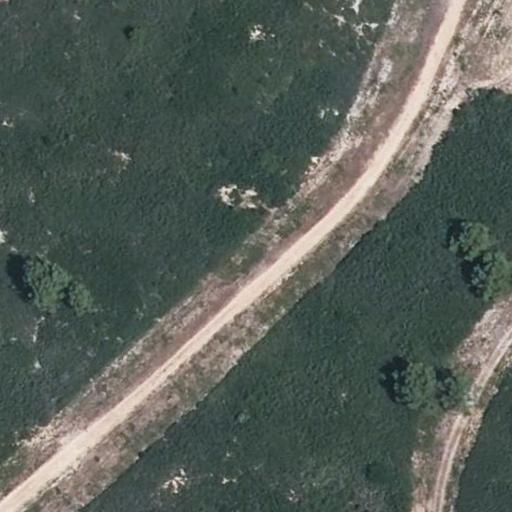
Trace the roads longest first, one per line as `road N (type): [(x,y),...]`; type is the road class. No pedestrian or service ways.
road 1 (track): [(447,0),(396,122),(252,293),(8,511)]
road 2 (track): [(440,511),(442,469),(495,348),(511,330)]
